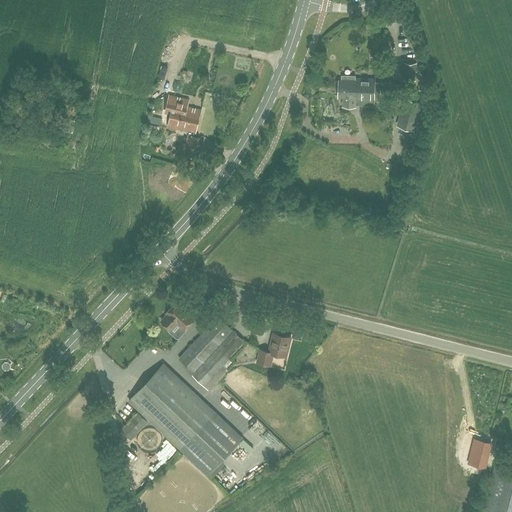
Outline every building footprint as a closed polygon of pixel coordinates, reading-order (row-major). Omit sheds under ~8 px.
[(374,51),(374,59),(382,60),(382,57),(385,57),(385,54),(382,54),(382,52),(374,51)] [(415,71),(416,63),(405,63),(405,79),(414,80),(414,71),(415,71)] [(380,84),(375,84),(375,79),(355,78),(355,76),(342,75),(342,80),(339,80),(339,97),(343,97),(343,105),(356,106),(356,105),(374,105),(374,100),(379,101),(379,90),(393,90),(393,83),(380,82),(380,84)] [(195,133),(201,110),(187,106),(189,100),(169,95),(166,111),(171,112),(167,126),(176,128),(174,134),(183,136),(185,131),(189,132),(183,155),(194,158),(199,138),(194,137),(195,133)] [(406,99),(399,124),(414,129),(421,103),(406,99)] [(392,117),(389,112),(379,117),(383,124),(391,120),(390,118),(392,117)] [(184,329),(195,317),(177,301),(167,313),(168,314),(162,321),(171,330),(178,323),(184,329)] [(204,385),(231,356),(245,341),(219,317),(180,358),(195,373),(193,375),(204,385)] [(286,356),(291,337),(274,333),(269,351),(260,349),(257,362),(271,365),(274,353),(286,356)] [(129,400),(140,410),(208,474),(243,437),(217,413),(164,363),(129,400)] [(142,413),(124,430),(133,440),(151,423),(142,413)] [(156,428),(152,431),(157,437),(161,434),(156,428)] [(474,436),(468,459),(484,463),(490,440),(474,436)] [(241,444),(252,454),(256,449),(245,439),(241,444)] [(170,456),(177,446),(172,443),(166,453),(170,456)] [(146,452),(150,457),(160,448),(155,444),(146,452)] [(485,511),(511,511),(511,477),(496,474),(485,511)]
